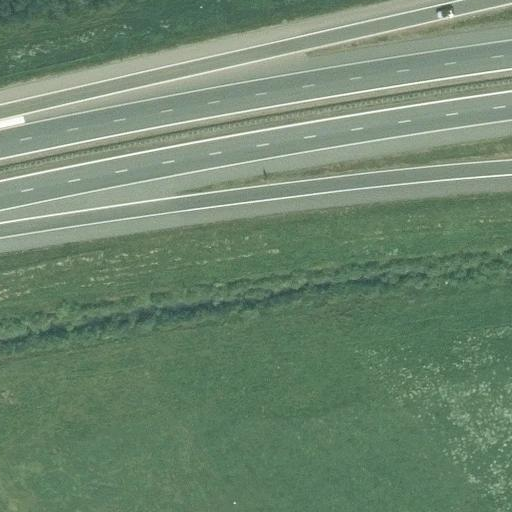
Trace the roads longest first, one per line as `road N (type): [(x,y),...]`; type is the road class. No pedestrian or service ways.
road 1 (motorway): [(0,199),(256,144),(511,105)]
road 2 (motorway): [(511,54),(0,142)]
road 3 (motorway): [(0,223),(511,168)]
road 4 (motorway): [(492,0),(0,111)]
